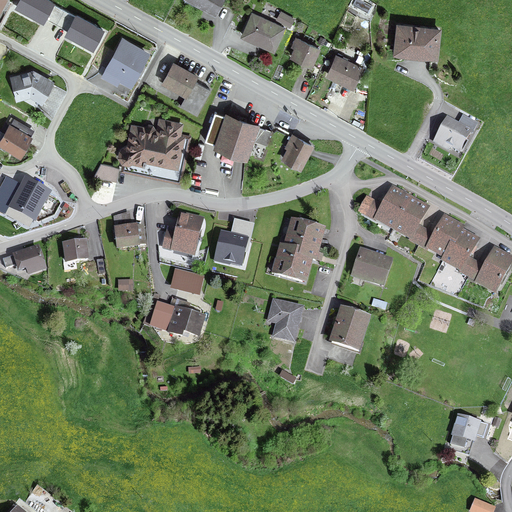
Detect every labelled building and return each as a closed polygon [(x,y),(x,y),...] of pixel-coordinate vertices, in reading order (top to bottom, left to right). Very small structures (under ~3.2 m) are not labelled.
[(55,1),(54,0),(18,0),(15,6),(43,22),(55,1)] [(188,0),(214,13),(221,0),(188,0)] [(104,26),(77,11),(65,34),(92,49),(104,26)] [(253,41),(254,38),(274,47),(282,29),(251,14),(242,36),(253,41)] [(279,21),(288,26),(292,19),(283,14),(279,21)] [(403,37),(401,53),(435,56),(437,30),(398,26),(397,36),(403,37)] [(149,52),(123,38),(104,74),(130,88),(149,52)] [(295,48),(291,57),(309,66),(317,48),(296,39),(292,47),(295,48)] [(338,52),(327,75),(351,87),(360,68),(341,59),(343,54),(338,52)] [(162,82),(185,95),(179,106),(195,115),(209,90),(193,81),(195,77),(172,64),(162,82)] [(24,91),(31,94),(41,100),(50,83),(32,73),(12,79),(16,93),(24,91)] [(250,140),(266,145),(270,132),(226,116),(216,145),(245,155),(250,140)] [(1,145),(19,156),(29,138),(16,130),(20,123),(13,119),(4,134),(5,137),(1,145)] [(124,162),(123,169),(178,180),(187,139),(177,137),(179,125),(160,121),(157,132),(152,131),(153,130),(151,127),(147,126),(145,128),(144,133),(131,131),(128,148),(125,148),(120,151),(118,156),(122,161),(124,162)] [(458,151),(468,133),(447,121),(435,142),(447,149),(451,148),(458,151)] [(299,168),(310,146),(294,137),(283,159),(299,168)] [(116,179),(119,166),(101,163),(95,175),(116,179)] [(51,191),(25,176),(9,205),(35,220),(51,191)] [(376,219),(386,224),(393,228),(395,226),(409,200),(391,191),(382,208),(374,203),(366,217),(375,222),(376,219)] [(366,217),(374,203),(365,198),(357,211),(366,217)] [(410,238),(409,240),(418,245),(425,232),(417,227),(426,210),(409,200),(395,226),(393,228),(410,238)] [(200,222),(180,217),(176,235),(166,233),(162,248),(173,251),(174,245),(193,250),(200,222)] [(445,257),(443,260),(443,261),(445,258),(446,254),(461,229),(443,220),(434,236),(425,232),(418,245),(427,250),(428,248),(445,257)] [(310,261),(314,262),(322,231),(295,223),(292,235),(287,237),(284,248),(281,247),(277,259),(280,263),(276,275),(304,283),(310,261)] [(117,249),(143,246),(141,228),(115,231),(116,235),(112,235),(113,240),(116,240),(117,249)] [(460,270),(459,272),(468,277),(475,264),(467,259),(476,242),(459,233),(461,229),(446,254),(445,258),(443,261),(460,270)] [(248,237),(221,231),(215,258),(242,264),(248,237)] [(66,263),(86,260),(84,242),(63,245),(66,263)] [(43,269),(37,250),(2,261),(5,269),(17,265),(18,269),(26,267),(28,273),(43,269)] [(478,280),(495,289),(511,261),(493,251),(484,268),(475,264),(468,277),(477,282),(478,280)] [(381,286),(389,262),(360,253),(353,274),(365,278),(364,280),(381,286)] [(98,275),(105,274),(103,260),(96,261),(98,275)] [(196,281),(171,275),(168,291),(192,296),(196,281)] [(182,332),(196,337),(202,319),(194,316),(195,312),(188,310),(190,306),(173,301),(170,311),(156,306),(149,327),(181,337),(182,332)] [(273,337),(293,342),(301,310),(273,302),(270,315),(278,318),(273,337)] [(367,319),(342,311),(331,342),(356,350),(367,319)] [(472,442),(478,424),(458,417),(448,450),(468,456),(472,442)] [(492,511),(473,503),(468,511),(492,511)]
